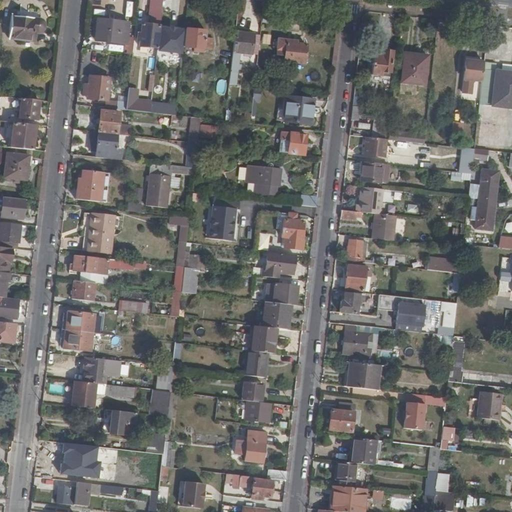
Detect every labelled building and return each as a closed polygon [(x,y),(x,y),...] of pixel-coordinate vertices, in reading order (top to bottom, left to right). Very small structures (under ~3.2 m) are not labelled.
[(149,0),(147,17),(160,19),(162,0),(149,0)] [(12,17),(10,39),(35,42),(36,33),(41,33),(45,30),(45,26),(44,23),(41,22),(41,15),(17,12),(17,18),(12,17)] [(125,45),(126,45),(127,38),(128,24),(98,20),(95,42),(125,45)] [(139,42),(139,48),(156,50),(158,27),(141,26),(141,32),(137,32),(136,42),(139,42)] [(177,30),(160,28),(158,50),(175,52),(175,49),(177,30)] [(206,33),(185,31),(183,48),(192,49),(192,53),(196,54),(197,50),(211,51),(212,40),(205,40),(206,33)] [(254,36),(235,34),(233,54),(240,55),(252,56),(254,36)] [(131,55),(133,39),(127,38),(126,45),(125,45),(124,50),(127,50),(126,54),(131,55)] [(286,52),(286,62),(306,64),(307,45),(288,43),(288,40),(279,40),(278,52),(286,52)] [(183,53),(175,52),(174,68),(181,69),(183,53)] [(240,55),(233,54),(231,72),(238,73),(240,55)] [(381,54),(381,56),(381,61),(373,59),(370,79),(389,81),(392,55),(381,54)] [(427,57),(405,54),(402,82),(424,84),(427,57)] [(481,83),(483,64),(465,61),(462,93),(470,94),(471,82),(481,83)] [(231,72),(229,85),(237,85),(238,73),(231,72)] [(508,81),(508,75),(495,73),(494,80),(508,81)] [(511,75),(508,75),(508,81),(494,80),(492,108),(511,110),(511,75)] [(110,79),(90,77),(88,100),(107,102),(110,79)] [(261,89),(254,88),(253,102),(259,102),(261,89)] [(30,99),(41,101),(42,93),(31,92),(30,99)] [(310,125),(311,113),(307,113),(308,100),(287,98),(285,122),(310,125)] [(38,101),(21,99),(20,112),(19,118),(36,120),(38,101)] [(117,103),(117,110),(125,111),(125,104),(117,103)] [(89,107),(76,106),(75,113),(89,115),(89,107)] [(100,124),(99,134),(117,136),(120,114),(101,112),(100,120),(94,120),(93,124),(100,124)] [(201,120),(190,119),(188,143),(198,145),(199,135),(199,129),(201,120)] [(462,124),(451,123),(449,148),(459,149),(462,124)] [(13,124),(10,148),(33,151),(36,126),(13,124)] [(205,127),(204,139),(216,140),(217,128),(205,127)] [(396,132),(395,142),(407,144),(424,145),(425,136),(396,132)] [(99,134),(92,133),(90,151),(97,152),(96,158),(118,160),(119,149),(116,149),(117,136),(99,134)] [(278,154),(303,157),(305,137),(280,134),(278,154)] [(387,141),(367,139),(365,158),(390,160),(392,141),(387,141)] [(185,168),(195,169),(198,145),(188,143),(185,168)] [(470,176),(472,160),(473,151),(460,149),(457,174),(470,176)] [(472,160),(485,162),(486,152),(473,151),(472,160)] [(25,180),(28,156),(6,154),(3,177),(25,180)] [(381,166),(363,164),(360,182),(379,184),(380,181),(381,166)] [(255,194),(273,196),(274,185),(277,186),(279,186),(281,171),(248,167),(247,182),(256,183),(255,194)] [(85,190),(81,190),(77,189),(76,200),(101,203),(104,173),(83,171),(82,180),(86,181),(85,190)] [(481,172),(478,201),(491,203),(494,203),(498,173),(481,172)] [(149,174),(146,205),(166,208),(170,176),(149,174)] [(199,195),(201,195),(202,184),(193,183),(192,194),(197,195),(199,195)] [(360,213),(375,214),(380,215),(382,191),(360,188),(358,204),(356,205),(355,212),(360,213)] [(316,208),(317,199),(301,197),(300,206),(316,208)] [(22,220),(25,200),(4,198),(2,217),(22,220)] [(491,203),(478,201),(474,231),(491,234),(494,203),(491,203)] [(129,212),(140,213),(141,204),(130,203),(129,212)] [(236,210),(213,207),(209,238),(233,241),(236,210)] [(455,220),(463,221),(464,211),(456,210),(455,220)] [(341,211),(340,220),(359,222),(360,213),(355,212),(341,211)] [(303,222),(296,222),(296,215),(289,214),(289,221),(282,220),(280,238),(286,239),(285,248),(300,249),(303,222)] [(375,214),(372,239),(391,241),(394,217),(380,215),(375,214)] [(91,215),(89,233),(112,235),(115,217),(91,215)] [(182,225),(180,243),(186,243),(189,219),(172,217),(171,224),(182,225)] [(0,222),(0,241),(18,243),(19,232),(24,232),(24,225),(0,222)] [(112,235),(89,233),(87,252),(110,255),(112,235)] [(260,233),(258,247),(267,248),(269,234),(260,233)] [(511,241),(500,240),(497,249),(511,251),(511,241)] [(0,241),(0,247),(12,249),(17,249),(18,243),(0,241)] [(345,262),(365,264),(365,261),(367,243),(349,241),(349,247),(346,247),(345,262)] [(180,243),(177,268),(184,268),(186,248),(186,243),(180,243)] [(0,272),(6,274),(7,259),(11,259),(12,249),(0,247),(0,272)] [(292,274),(294,256),(267,252),(265,270),(263,270),(262,278),(276,279),(277,273),(292,274)] [(197,270),(204,271),(205,256),(190,255),(188,269),(197,270)] [(134,268),(135,263),(108,260),(74,256),(73,270),(81,271),(79,282),(96,284),(106,285),(108,267),(134,270),(134,268)] [(451,274),(452,274),(453,262),(430,260),(429,271),(451,274)] [(511,263),(511,264),(510,272),(499,271),(498,284),(511,285),(511,263)] [(181,294),(184,268),(177,268),(174,293),(181,294)] [(188,269),(184,268),(181,294),(191,295),(193,278),(196,278),(197,270),(188,269)] [(345,287),(344,292),(362,294),(364,279),(369,279),(369,274),(365,273),(365,270),(347,268),(346,280),(338,279),(337,287),(345,287)] [(0,297),(2,298),(3,282),(8,282),(9,274),(6,274),(0,272),(0,297)] [(452,285),(458,285),(459,274),(452,274),(451,274),(451,278),(453,278),(452,285)] [(79,282),(74,282),(72,299),(94,302),(96,284),(79,282)] [(266,304),(272,304),(292,307),(295,307),(297,288),(274,285),(274,286),(267,285),(264,303),(266,304)] [(171,317),(178,318),(179,309),(181,294),(174,293),(171,317)] [(345,295),(344,302),(341,302),(339,313),(356,314),(357,304),(361,304),(361,300),(358,300),(358,296),(345,295)] [(425,300),(379,296),(378,310),(397,312),(396,323),(422,326),(425,300)] [(0,297),(0,303),(1,303),(0,307),(0,306),(0,317),(17,319),(18,313),(18,308),(19,300),(2,298),(0,297)] [(439,301),(438,335),(454,335),(455,302),(439,301)] [(123,302),(121,311),(138,313),(139,303),(123,302)] [(139,303),(138,313),(147,314),(148,304),(139,303)] [(276,329),(290,330),(292,307),(272,304),(266,304),(264,327),(276,329)] [(68,320),(67,330),(92,333),(94,314),(67,312),(66,320),(68,320)] [(339,317),(338,324),(345,325),(354,326),(356,327),(363,327),(364,320),(339,317)] [(15,324),(0,322),(0,341),(13,343),(15,324)] [(354,326),(345,325),(342,355),(370,359),(371,353),(373,336),(355,334),(356,327),(354,326)] [(268,353),(273,353),(276,329),(264,327),(254,326),(251,350),(268,353)] [(378,336),(378,329),(363,327),(356,327),(355,334),(373,336),(377,336),(378,336)] [(64,339),(63,349),(90,352),(92,333),(67,330),(66,339),(64,339)] [(447,384),(460,385),(461,373),(459,373),(463,343),(452,342),(448,374),(447,382),(447,384)] [(245,375),(266,378),(268,353),(251,350),(248,350),(245,375)] [(108,360),(86,357),(84,375),(88,375),(87,382),(95,383),(105,385),(108,360)] [(350,362),(347,387),(379,391),(381,366),(350,362)] [(173,367),(160,366),(157,391),(161,392),(170,392),(171,382),(173,367)] [(175,393),(180,393),(182,374),(178,374),(179,368),(173,367),(171,382),(170,392),(175,393)] [(83,382),(74,381),(71,406),(92,408),(95,383),(87,382),(83,382)] [(242,400),(247,401),(263,403),(264,384),(244,382),(242,400)] [(132,398),(133,388),(105,385),(104,394),(132,398)] [(173,418),(175,393),(170,392),(168,406),(167,417),(173,418)] [(499,422),(500,410),(498,409),(500,396),(481,394),(478,419),(485,420),(492,421),(499,422)] [(267,423),(269,404),(263,403),(247,401),(245,420),(267,423)] [(326,429),(352,432),(354,404),(338,403),(337,410),(328,410),(326,429)] [(406,403),(403,437),(421,438),(425,405),(406,403)] [(134,424),(135,413),(112,411),(109,435),(120,436),(121,434),(122,422),(131,423),(134,424)] [(122,422),(121,434),(130,435),(131,423),(122,422)] [(452,449),(454,427),(443,426),(440,448),(452,449)] [(246,455),(245,462),(263,463),(263,459),(267,459),(268,448),(265,448),(266,433),(249,431),(247,450),(241,450),(241,455),(246,455)] [(335,436),(325,435),(325,445),(334,446),(335,436)] [(351,463),(355,463),(373,465),(374,458),(376,441),(354,438),(351,463)] [(429,472),(437,473),(440,450),(440,448),(431,447),(428,472),(429,472)] [(104,467),(104,462),(105,454),(83,452),(82,465),(74,465),(73,475),(102,478),(104,467)] [(351,463),(338,462),(336,480),(353,481),(355,463),(351,463)] [(168,467),(162,467),(160,480),(167,481),(168,467)] [(269,479),(286,481),(287,471),(270,470),(269,479)] [(426,478),(424,496),(435,498),(436,490),(437,473),(429,472),(428,478),(426,478)] [(256,495),(256,498),(263,499),(263,496),(271,497),(273,481),(253,479),(253,478),(229,476),(229,480),(239,480),(239,486),(252,488),(252,495),(256,495)] [(89,483),(76,482),(75,490),(59,488),(57,504),(86,507),(88,493),(89,483)] [(205,484),(186,482),(183,507),(203,509),(205,484)] [(100,492),(116,494),(117,487),(100,484),(89,483),(88,493),(99,494),(100,492)] [(364,511),(367,490),(335,486),(332,510),(340,511),(344,511),(364,511)] [(156,511),(159,491),(142,489),(141,494),(150,495),(148,511),(156,511)] [(372,490),(372,498),(382,499),(383,490),(372,490)] [(452,511),(454,492),(436,490),(435,498),(433,511),(452,511)] [(422,511),(433,511),(435,498),(424,496),(422,511)]
